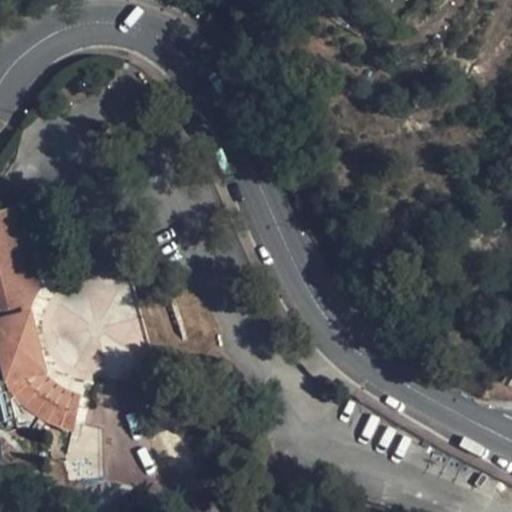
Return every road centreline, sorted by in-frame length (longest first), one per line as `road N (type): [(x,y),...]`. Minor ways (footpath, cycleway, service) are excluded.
road 1 (tertiary): [(511,441),(350,345),(305,283),(199,67),(161,36),(101,20)]
road 2 (tertiary): [(101,20),(45,37),(0,87)]
